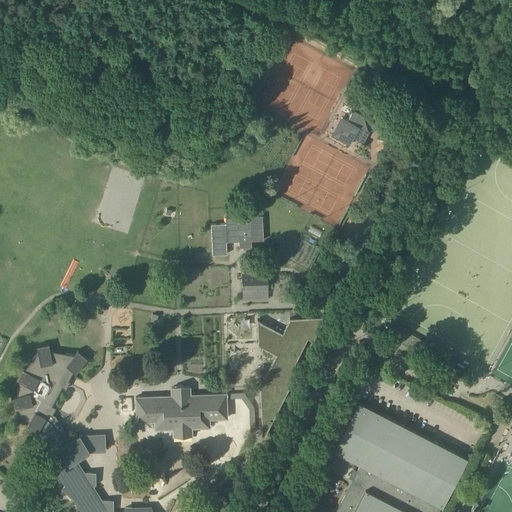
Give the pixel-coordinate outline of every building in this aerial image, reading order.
[(353,110),(348,120),(345,118),(335,137),(350,145),(353,138),(363,143),(369,131),(368,130),(364,118),(365,116),(353,110)] [(381,218),(374,214),(367,227),(369,228),(361,245),(366,248),(381,218)] [(226,223),(214,224),(215,252),(215,254),(227,254),(227,251),(227,241),(239,241),(239,247),(251,246),(251,240),(263,240),(262,215),(250,216),(250,222),(238,222),(238,216),(226,217),(226,223)] [(267,272),(242,273),(243,299),(268,298),(267,272)] [(265,375),(260,372),(262,437),(300,365),(295,362),(308,338),(313,341),(326,317),(290,318),(283,332),(257,319),(258,344),(276,353),(265,375)] [(413,355),(422,340),(394,324),(385,340),(413,355)] [(55,416),(52,414),(56,407),(52,405),(62,386),(66,388),(70,381),(68,380),(73,371),(76,373),(88,358),(77,350),(74,354),(50,350),(49,343),(37,345),(38,351),(25,369),(22,368),(16,379),(19,380),(17,396),(11,397),(15,410),(18,409),(27,424),(26,427),(37,433),(37,432),(42,435),(54,427),(56,430),(38,442),(47,455),(44,459),(56,470),(64,484),(61,487),(74,498),(82,511),(81,511),(153,511),(151,507),(126,507),(126,511),(114,511),(111,507),(111,499),(102,499),(92,485),(92,471),(85,472),(76,458),(89,450),(106,449),(105,434),(80,435),(71,440),(55,416)] [(155,420),(155,428),(173,428),(173,435),(192,435),(192,427),(210,426),(209,418),(227,417),(226,393),(190,394),(190,387),(171,388),(172,395),(136,397),(137,421),(155,420)] [(438,511),(441,506),(442,507),(467,458),(359,401),(352,415),(333,450),(352,460),(360,464),(357,470),(355,469),(353,469),(352,469),(351,469),(350,470),(348,472),(347,474),(347,475),(347,477),(348,479),(349,480),(351,481),(335,511),(438,511)] [(212,511),(227,511),(233,501),(221,494),(212,511)]
